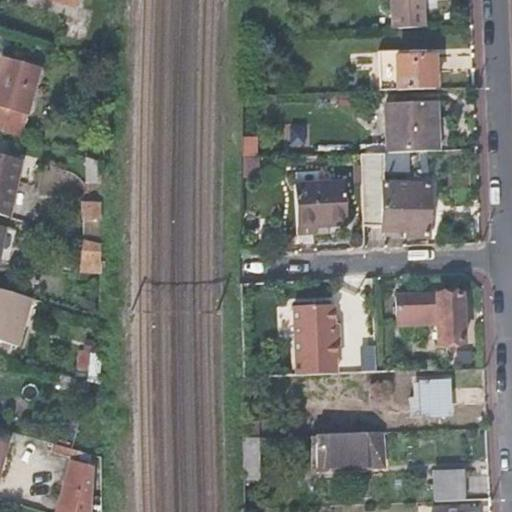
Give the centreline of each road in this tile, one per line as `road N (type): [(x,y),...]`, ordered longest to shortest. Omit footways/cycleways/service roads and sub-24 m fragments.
road 1 (residential): [(503,253),(495,0)]
road 2 (residential): [(285,262),(503,253)]
road 3 (residential): [(511,464),(503,253)]
